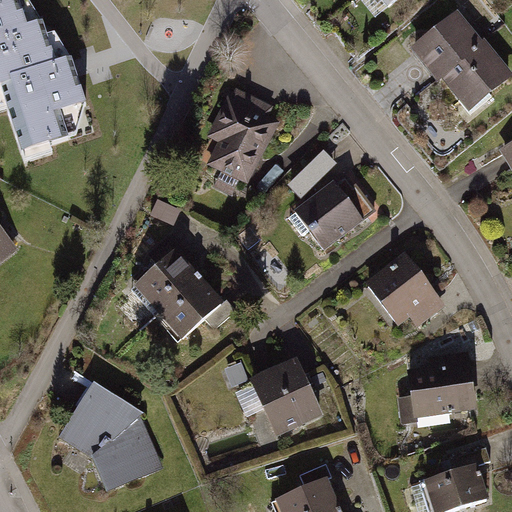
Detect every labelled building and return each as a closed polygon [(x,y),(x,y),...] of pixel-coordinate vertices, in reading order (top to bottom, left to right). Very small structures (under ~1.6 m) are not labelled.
[(0,0),(0,89),(1,89),(22,154),(66,140),(58,112),(82,105),(69,63),(55,68),(42,28),(25,34),(13,0),(0,0)] [(372,0),(387,18),(408,0),(372,0)] [(466,109),(509,71),(454,8),(411,46),(466,109)] [(190,158),(247,184),(282,110),(225,83),(190,158)] [(511,140),(496,150),(511,177),(511,140)] [(289,204),(321,246),(360,216),(328,175),(289,204)] [(0,265),(16,252),(0,231),(0,265)] [(200,276),(176,250),(132,290),(155,316),(200,276)] [(448,306),(405,250),(366,280),(398,322),(407,315),(418,330),(448,306)] [(224,302),(200,276),(155,316),(179,342),(224,302)] [(473,405),(466,350),(423,356),(424,367),(406,369),(412,414),(473,405)] [(320,413),(292,355),(248,376),(276,435),(320,413)] [(101,487),(159,465),(139,412),(88,379),(59,432),(87,451),(101,487)] [(468,511),(487,507),(478,474),(422,490),(428,511),(468,511)] [(337,511),(342,510),(328,478),(272,502),(276,511),(337,511)]
